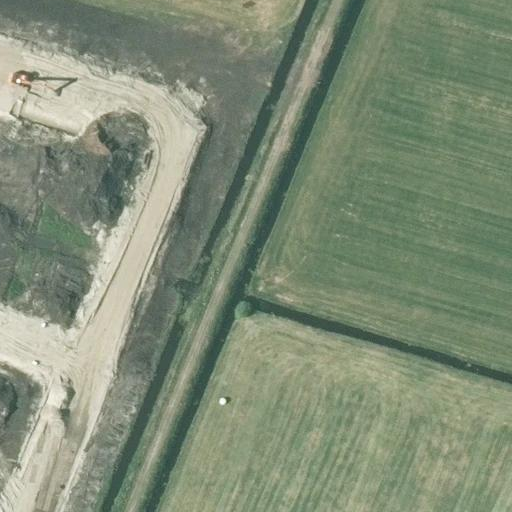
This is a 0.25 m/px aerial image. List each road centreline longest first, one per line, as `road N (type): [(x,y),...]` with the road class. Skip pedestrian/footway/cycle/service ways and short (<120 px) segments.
road 1 (track): [(124,511),(336,0)]
road 2 (unclassified): [(90,368),(170,168),(163,118),(126,93)]
road 3 (unclassified): [(43,511),(77,430),(90,368)]
road 4 (unclassified): [(0,53),(126,93)]
